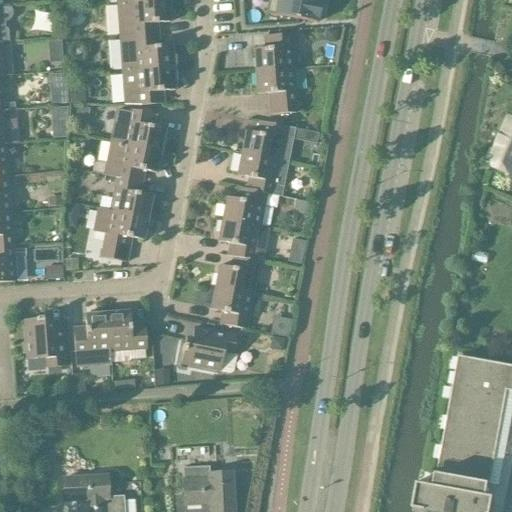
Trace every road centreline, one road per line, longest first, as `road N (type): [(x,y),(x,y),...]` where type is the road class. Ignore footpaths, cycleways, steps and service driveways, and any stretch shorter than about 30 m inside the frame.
road 1 (primary): [(331,511),(421,0)]
road 2 (primary): [(392,0),(304,511)]
road 3 (residential): [(0,297),(146,286),(165,265),(204,54),(201,0)]
